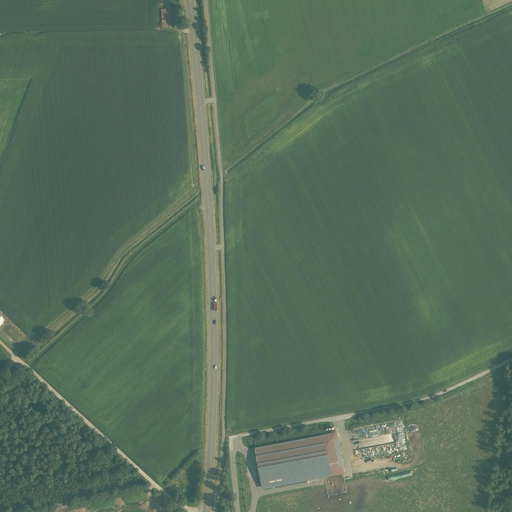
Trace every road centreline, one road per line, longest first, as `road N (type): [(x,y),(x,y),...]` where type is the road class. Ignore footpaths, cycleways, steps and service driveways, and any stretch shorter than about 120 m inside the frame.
road 1 (primary): [(204,511),(211,266),(189,0)]
road 2 (unclassified): [(511,356),(409,402),(234,438),(239,511)]
road 3 (unclassified): [(195,511),(160,490),(15,357)]
road 4 (unknown): [(253,495),(345,474),(339,415)]
